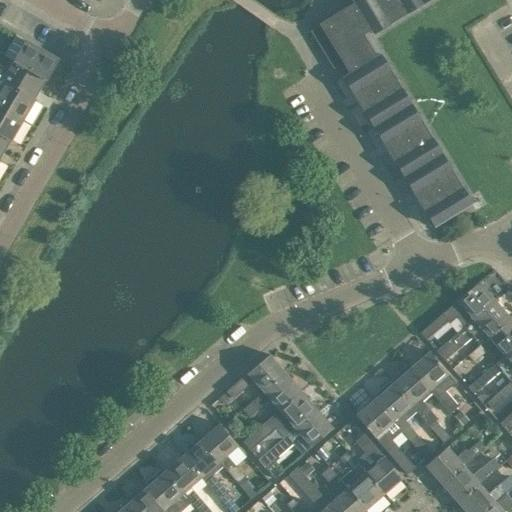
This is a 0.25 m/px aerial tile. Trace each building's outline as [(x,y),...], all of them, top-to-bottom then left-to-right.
[(318,21),(308,27),(331,65),(341,59),(345,56),(352,67),(341,73),(343,76),(357,99),(372,124),(388,149),(404,175),(419,200),(433,223),(469,201),(455,178),(440,153),(424,127),(408,102),(393,76),(379,54),(377,51),(374,53),(360,31),(367,27),(370,30),(395,15),(418,0),(351,0),(352,0),(351,1),(340,8),(318,21)] [(0,64),(35,85),(40,75),(43,77),(45,75),(47,76),(49,75),(59,58),(59,57),(59,55),(51,51),(50,53),(24,37),(12,58),(0,50),(0,64)] [(0,104),(21,117),(33,96),(29,94),(35,85),(0,64),(0,104)] [(0,144),(5,136),(8,137),(21,117),(0,104),(0,144)] [(434,314),(418,328),(424,335),(446,316),(447,318),(454,312),(462,322),(471,315),(493,296),(477,278),(477,277),(434,314)] [(461,323),(434,347),(442,355),(469,332),(476,340),(478,339),(486,332),(487,333),(509,314),(493,296),(471,315),(462,322),(461,323)] [(511,317),(509,314),(487,333),(503,351),(511,342),(511,317)] [(478,340),(466,351),(472,358),(484,347),(478,340)] [(493,359),(466,382),(471,389),(499,365),(509,377),(511,374),(511,342),(503,351),(493,359)] [(427,347),(408,363),(430,388),(447,408),(456,400),(443,385),(452,376),(446,369),(430,350),(427,347)] [(266,351),(225,387),(230,393),(231,394),(250,377),(260,388),(260,389),(283,369),(267,351),(266,351)] [(398,372),(390,379),(414,407),(427,422),(434,416),(436,414),(420,396),(430,388),(408,363),(407,362),(404,362),(396,368),(396,371),(398,372)] [(260,388),(240,405),(247,413),(267,396),(276,406),(298,387),(283,369),(260,389),(260,388)] [(490,394),(481,400),(487,408),(511,386),(511,374),(509,377),(490,394)] [(379,388),(372,395),(391,416),(391,417),(399,427),(423,454),(430,448),(408,422),(408,421),(403,416),(414,407),(390,379),(389,380),(388,378),(385,378),(378,384),(378,387),(379,388)] [(225,387),(217,394),(223,400),(230,393),(225,387)] [(256,424),(240,437),(248,446),(274,424),(282,433),(292,424),(314,405),(298,387),(276,406),(256,424)] [(477,391),(474,393),(481,400),(490,394),(488,392),(477,391)] [(372,395),(354,411),(367,426),(373,433),(405,469),(412,463),(398,447),(389,436),(399,427),(391,417),(391,416),(372,395)] [(257,454),(256,455),(264,465),(277,453),(276,452),(291,439),(300,450),(308,443),(309,442),(330,423),(314,405),(292,424),(282,433),(265,447),(257,454)] [(511,405),(509,408),(497,419),(505,428),(511,421),(511,405)] [(458,406),(452,412),(461,421),(467,415),(458,406)] [(233,411),(226,417),(230,422),(237,415),(233,411)] [(434,416),(427,422),(441,439),(448,432),(434,416)] [(217,420),(199,436),(221,461),(221,462),(235,478),(242,472),(225,451),(236,442),(217,420)] [(361,429),(353,436),(374,460),(364,468),(363,469),(382,490),(400,474),(382,453),(361,429)] [(199,436),(181,452),(200,473),(199,474),(217,494),(230,509),(236,503),(224,489),(225,487),(211,470),(221,462),(221,461),(199,436)] [(445,443),(423,462),(439,480),(461,461),(461,462),(482,443),(477,437),(465,447),(464,445),(454,453),(445,443)] [(321,441),(314,447),(322,455),(328,450),(321,441)] [(345,446),(337,453),(348,466),(338,475),(346,484),(345,485),(364,506),(382,490),(363,469),(364,468),(345,446)] [(461,461),(439,480),(455,498),(477,480),(499,461),(497,459),(505,453),(501,448),(493,454),(491,453),(469,471),(461,462),(461,461)] [(181,452),(163,468),(190,498),(189,498),(200,511),(213,511),(189,483),(199,474),(200,473),(181,452)] [(305,457),(297,464),(304,472),(312,465),(305,457)] [(296,462),(287,470),(314,501),(305,508),(308,511),(336,511),(327,501),(328,500),(304,472),(297,464),(296,462)] [(327,462),(319,469),(338,491),(328,500),(327,501),(336,511),(356,511),(364,506),(345,485),(346,484),(338,475),(327,462)] [(152,477),(145,483),(164,505),(163,505),(168,511),(181,511),(178,508),(189,498),(190,498),(163,468),(162,468),(160,466),(157,466),(151,472),(150,475),(152,477)] [(477,480),(455,498),(467,511),(476,511),(493,498),(503,489),(511,481),(511,474),(508,470),(485,489),(477,480)] [(242,472),(235,478),(249,494),(257,488),(242,472)] [(134,493),(127,499),(138,511),(168,511),(163,505),(164,505),(145,483),(145,484),(143,482),(140,482),(132,488),(132,491),(134,493)] [(267,487),(259,494),(266,502),(274,495),(267,487)] [(493,498),(476,511),(511,511),(511,497),(510,497),(503,489),(493,498)] [(291,494),(284,500),(294,511),(293,511),(308,511),(305,508),(291,494)] [(138,511),(127,499),(112,511),(138,511)]
